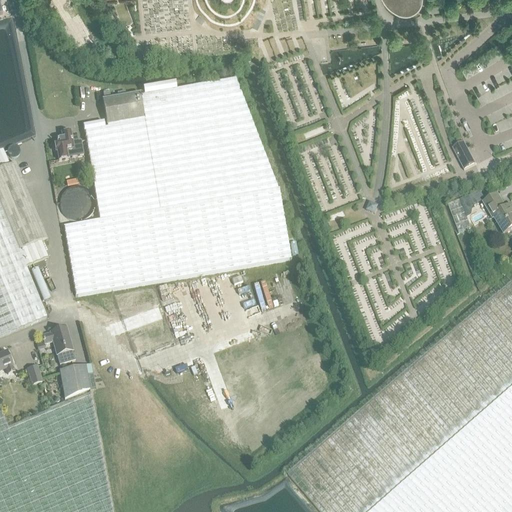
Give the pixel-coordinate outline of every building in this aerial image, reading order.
[(383,0),(385,3),(389,8),(395,11),(400,13),(406,14),(410,14),(414,12),(417,9),(420,5),(421,1),(420,0),(383,0)] [(99,222),(63,229),(75,299),(111,292),(154,285),(188,279),(239,270),(289,262),(278,192),(277,192),(242,100),(237,87),(235,82),(177,92),(175,84),(143,90),(145,97),(140,98),(144,120),(107,126),(101,127),(86,130),(83,131),(85,142),(96,206),(99,222)] [(103,102),(107,126),(144,120),(140,98),(139,95),(103,102)] [(54,146),(52,147),(53,152),(55,152),(56,154),(57,154),(59,163),(68,161),(68,160),(83,156),(81,143),(78,144),(76,136),(71,137),(70,134),(61,135),(62,139),(57,140),(58,144),(54,144),(54,146)] [(464,172),(475,166),(464,144),(452,150),(464,172)] [(47,260),(40,244),(18,253),(0,210),(0,171),(9,168),(3,151),(0,152),(0,338),(45,319),(25,270),(38,264),(44,262),(47,260)] [(15,165),(9,168),(0,171),(0,210),(18,253),(40,244),(46,241),(15,165)] [(67,181),(68,187),(83,184),(82,179),(67,181)] [(468,198),(460,202),(465,214),(481,203),(480,201),(483,199),(479,193),(479,192),(476,194),(475,194),(474,194),(468,198)] [(505,234),(511,229),(511,209),(510,207),(505,210),(497,196),(483,204),(493,221),(496,219),(505,234)] [(460,202),(448,206),(458,234),(471,229),(465,214),(460,202)] [(30,271),(42,302),(51,299),(39,267),(30,271)] [(364,410),(287,475),(318,511),(369,511),(445,446),(511,387),(511,283),(502,292),(445,341),(364,410)] [(50,335),(42,338),(44,346),(53,344),(57,357),(60,367),(73,363),(74,363),(72,355),(72,352),(65,330),(50,334),(50,335)] [(7,375),(14,372),(6,352),(0,354),(0,372),(5,370),(7,375)] [(73,369),(59,372),(64,401),(90,391),(95,389),(91,366),(89,366),(73,369)] [(31,387),(34,386),(42,384),(37,367),(26,370),(31,387)] [(372,511),(511,511),(511,389),(490,409),(418,472),(372,511)] [(0,511),(111,511),(104,470),(95,424),(91,399),(90,395),(8,429),(0,410),(0,511)]
